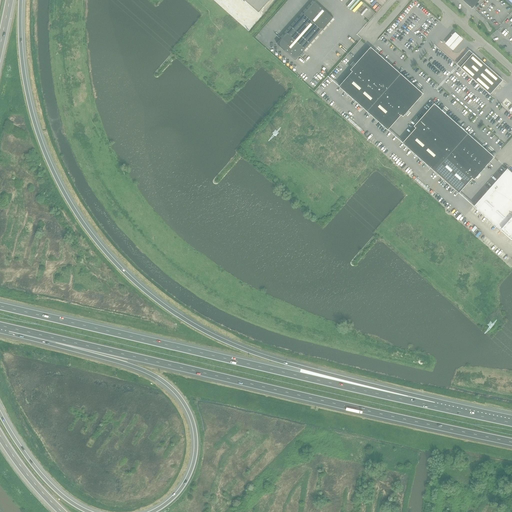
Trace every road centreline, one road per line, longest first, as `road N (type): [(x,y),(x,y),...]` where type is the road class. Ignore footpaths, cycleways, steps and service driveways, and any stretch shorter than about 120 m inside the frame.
road 1 (motorway): [(434,405),(220,339),(118,267),(77,215),(39,139),(22,68),(20,0)]
road 2 (motorway): [(8,327),(511,442)]
road 3 (motorway): [(434,405),(0,306)]
road 4 (motorway): [(8,327),(141,369),(174,390),(194,428),(194,455),(180,489),(151,511)]
road 5 (motorway): [(89,511),(48,483),(0,413)]
